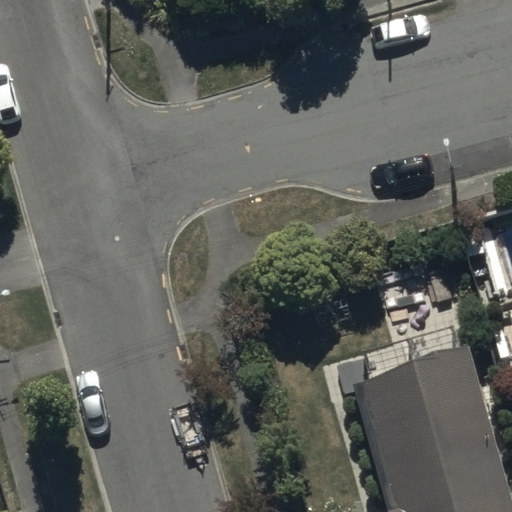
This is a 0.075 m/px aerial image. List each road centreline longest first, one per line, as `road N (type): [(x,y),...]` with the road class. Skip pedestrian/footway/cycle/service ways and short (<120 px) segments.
road 1 (residential): [(86,197),(511,80)]
road 2 (residential): [(176,511),(86,197)]
road 3 (residential): [(86,197),(30,0)]
